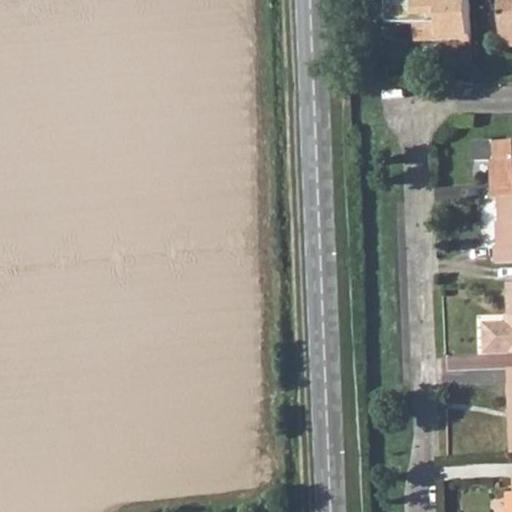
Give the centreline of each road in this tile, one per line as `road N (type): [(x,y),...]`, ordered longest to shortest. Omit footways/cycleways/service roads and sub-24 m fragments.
road 1 (tertiary): [(330,511),(309,0)]
road 2 (residential): [(423,511),(413,139),(419,112),(441,100),(511,98)]
